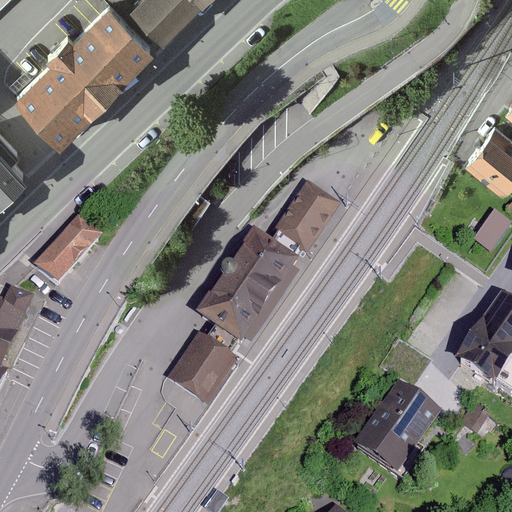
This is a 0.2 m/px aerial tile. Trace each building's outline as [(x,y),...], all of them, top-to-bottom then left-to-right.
[(156,45),(109,0),(106,0),(71,37),(65,31),(42,54),(47,58),(13,93),(62,141),(156,45)] [(203,0),(148,0),(177,27),(203,0)] [(511,187),(511,133),(492,121),(464,165),(508,193),(511,187)] [(0,200),(28,174),(0,147),(0,200)] [(337,206),(302,183),(267,235),(263,240),(256,235),(199,318),(210,326),(175,376),(206,397),(302,257),(337,206)] [(495,243),(511,218),(511,210),(499,201),(478,230),(495,243)] [(104,241),(77,217),(35,265),(61,288),(104,241)] [(7,311),(0,308),(0,392),(38,306),(13,296),(7,311)] [(511,385),(511,303),(504,298),(461,365),(506,395),(511,385)] [(409,482),(454,419),(409,388),(365,451),(409,482)]
